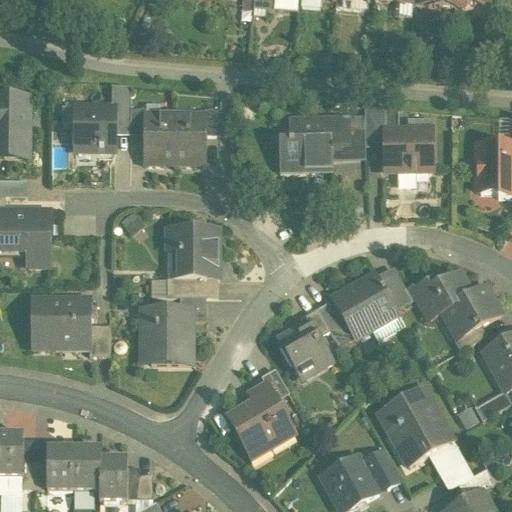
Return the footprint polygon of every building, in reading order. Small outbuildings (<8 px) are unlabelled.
[(268,0),(254,0),(254,5),(254,13),(274,15),(275,1),(268,0)] [(268,0),(275,1),(274,15),(298,17),(298,18),(299,18),(299,11),(300,0),(268,0)] [(300,0),(299,11),(321,12),(321,5),(322,5),(322,0),(300,0)] [(415,0),(402,0),(402,8),(414,9),(415,0)] [(428,0),(415,0),(414,9),(427,10),(428,0)] [(428,0),(427,10),(455,12),(456,6),(455,0),(428,0)] [(455,0),(456,6),(482,8),(482,0),(455,0)] [(495,0),(482,0),(482,8),(495,9),(495,0)] [(131,92),(115,91),(114,113),(116,113),(115,140),(130,140),(131,92)] [(29,103),(0,102),(0,161),(28,162),(28,131),(25,131),(25,119),(28,119),(29,103)] [(399,115),(365,112),(365,134),(365,144),(385,144),(385,136),(396,136),(399,136),(399,115)] [(114,113),(76,113),(76,151),(100,151),(100,155),(115,155),(115,140),(116,113),(114,113)] [(176,171),(175,120),(145,120),(146,172),(176,171)] [(205,120),(175,120),(176,171),(206,171),(205,120)] [(342,126),(289,127),(290,146),(280,146),(280,179),(306,179),(306,174),(333,174),(333,162),(341,162),(341,156),(342,156),(342,135),(342,126)] [(365,144),(365,134),(342,135),(342,156),(341,156),(341,162),(366,162),(365,144)] [(432,137),(431,135),(399,136),(396,136),(385,136),(385,144),(385,173),(411,173),(411,179),(415,179),(415,176),(430,176),(429,137),(432,137)] [(511,151),(510,151),(499,151),(495,155),(485,155),(481,160),(481,177),(477,181),(477,195),(481,199),(495,199),(499,203),(511,203),(511,151)] [(51,280),(51,217),(5,216),(5,205),(0,205),(0,265),(23,265),(23,280),(51,280)] [(219,235),(168,235),(168,255),(173,255),(173,284),(218,284),(219,284),(219,235)] [(403,297),(390,275),(378,282),(391,304),(403,297)] [(444,287),(441,281),(415,296),(431,324),(444,316),(472,300),(472,299),(460,278),(444,287)] [(377,280),(332,305),(354,343),(372,333),(395,320),(399,318),(391,304),(378,282),(377,280)] [(168,284),(153,284),(153,303),(168,303),(168,284)] [(173,284),(168,284),(168,303),(180,303),(206,303),(218,303),(218,284),(173,284)] [(472,300),(444,316),(444,317),(447,316),(461,340),(458,342),(459,343),(482,330),(501,319),(485,292),(472,299),(472,300)] [(206,303),(180,303),(180,315),(193,316),(193,326),(206,326),(206,303)] [(91,305),(32,305),(32,353),(90,353),(91,353),(91,331),(91,305)] [(354,343),(332,305),(318,313),(331,336),(340,351),(354,343)] [(331,336),(318,313),(302,322),(306,330),(312,327),(320,342),(331,336)] [(180,315),(143,315),(142,352),(151,352),(151,369),(192,370),(193,326),(193,316),(180,315)] [(395,320),(372,333),(379,346),(402,333),(395,320)] [(306,330),(278,347),(293,373),(307,365),(314,376),(334,364),(320,342),(312,327),(306,330)] [(482,330),(459,343),(458,342),(454,345),(460,356),(488,340),(482,330)] [(111,331),(91,331),(91,353),(90,353),(90,362),(111,362),(111,331)] [(511,340),(483,357),(493,375),(499,372),(511,393),(505,396),(506,398),(511,393),(511,340)] [(290,399),(276,375),(262,383),(266,389),(267,389),(277,406),(290,399)] [(266,389),(249,399),(254,407),(228,422),(248,457),(266,447),(269,454),(295,439),(277,406),(267,389),(266,389)] [(453,447),(422,392),(379,417),(410,472),(429,461),(453,447)] [(505,396),(476,413),(483,426),(511,409),(511,408),(506,398),(505,396)] [(458,417),(466,431),(479,424),(472,410),(458,417)] [(23,438),(0,437),(0,481),(22,482),(23,482),(23,466),(23,438)] [(473,482),(453,447),(429,461),(449,496),(459,490),(473,482)] [(378,451),(325,479),(342,511),(362,511),(400,492),(378,451)] [(74,452),(47,452),(47,466),(47,494),(47,496),(74,497),(74,452)] [(100,452),(74,452),(74,497),(100,496),(100,462),(100,452)] [(127,462),(100,462),(100,496),(100,506),(127,506),(127,504),(128,472),(127,462)] [(35,466),(23,466),(23,482),(22,482),(22,494),(35,494),(35,466)] [(47,466),(35,466),(35,494),(47,494),(47,466)] [(140,472),(128,472),(127,504),(140,504),(140,479),(140,472)] [(473,482),(459,490),(466,504),(481,495),(482,497),(495,489),(487,474),(473,482)] [(153,479),(140,479),(140,504),(153,503),(153,479)] [(466,504),(451,511),(491,511),(482,497),(481,495),(466,504)]
